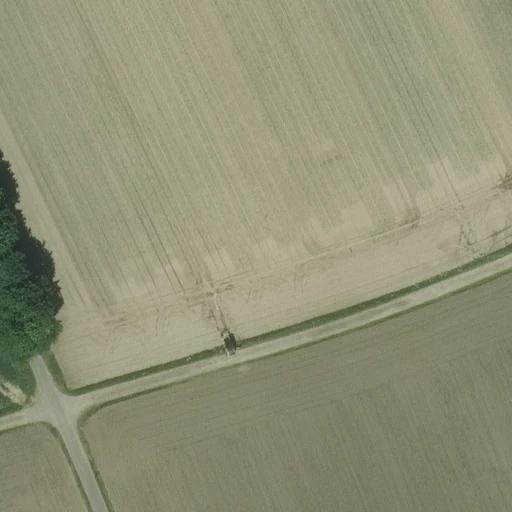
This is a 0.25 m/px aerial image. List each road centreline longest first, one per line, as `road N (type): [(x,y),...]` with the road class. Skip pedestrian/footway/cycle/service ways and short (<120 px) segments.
road 1 (track): [(60,408),(315,334),(511,261)]
road 2 (unclassified): [(101,511),(0,281)]
